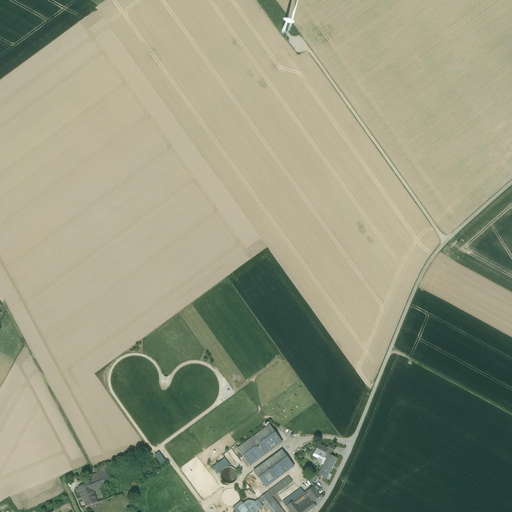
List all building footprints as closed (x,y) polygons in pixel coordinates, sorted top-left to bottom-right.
[(269,425),(237,449),(249,466),(282,442),(269,425)] [(327,449),(318,444),(314,453),(319,456),(324,458),(326,459),(328,454),(330,455),(332,451),(327,449)] [(282,450),(253,471),(265,488),(294,467),(282,450)] [(326,459),(318,475),(327,479),(326,478),(328,474),(329,474),(336,459),(337,459),(337,458),(330,455),(328,454),(326,459)] [(212,467),(217,474),(219,473),(228,485),(238,479),(235,473),(236,473),(231,465),(230,465),(225,458),(212,467)] [(288,477),(268,491),(272,496),(292,482),(288,477)] [(313,487),(305,493),(307,497),(311,502),(312,503),(313,503),(321,497),(313,487)] [(301,489),(283,503),(286,507),(294,501),(304,493),(301,489)] [(83,496),(87,507),(97,503),(94,492),(83,496)] [(283,511),(268,492),(260,498),(271,511),(283,511)] [(304,493),(294,501),(297,504),(307,497),(305,493),(304,493)] [(307,497),(297,504),(301,510),(306,506),(309,504),(311,502),(307,497)] [(294,501),(286,507),(290,511),(302,511),(301,510),(297,504),(294,501)]
